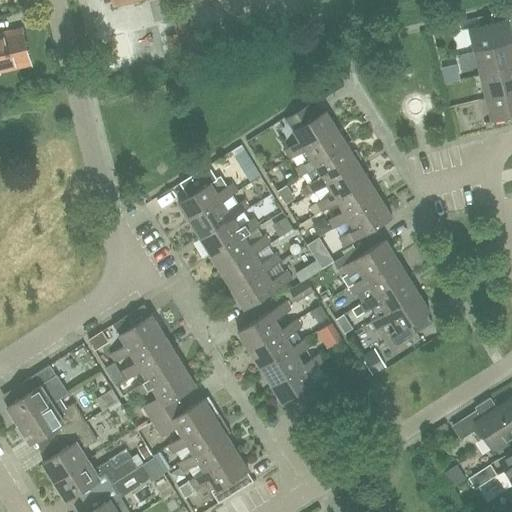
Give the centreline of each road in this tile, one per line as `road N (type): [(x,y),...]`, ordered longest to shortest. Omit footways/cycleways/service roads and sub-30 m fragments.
road 1 (residential): [(0,365),(115,294),(123,268),(53,0)]
road 2 (residential): [(276,511),(511,364)]
road 3 (residential): [(511,255),(485,171),(492,150),(511,138)]
